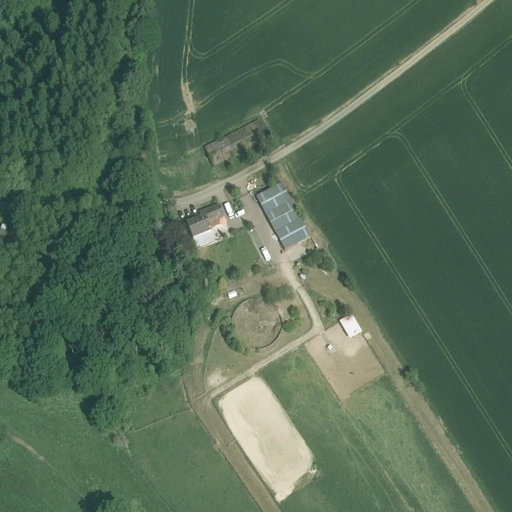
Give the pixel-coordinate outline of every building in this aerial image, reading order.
[(259,123),(205,150),(214,168),(268,141),(259,123)] [(310,239),(282,186),(257,199),(285,252),(298,246),(310,239)] [(219,208),(203,214),(205,219),(207,222),(216,219),(217,222),(224,219),(219,208)] [(207,222),(205,219),(202,220),(187,226),(196,249),(215,241),(210,230),(207,222)] [(216,219),(207,222),(210,230),(219,226),(217,222),(216,219)] [(310,239),(298,246),(305,258),(317,251),(311,239),(310,239)] [(351,317),(343,322),(353,339),(362,334),(351,317)]
